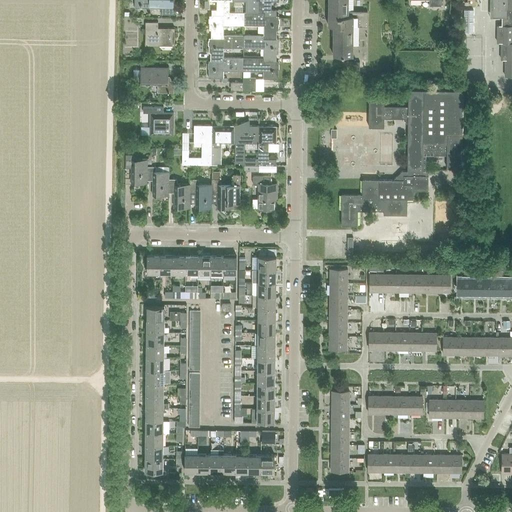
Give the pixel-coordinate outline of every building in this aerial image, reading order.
[(174,0),(134,0),(134,7),(161,8),(161,14),(174,14),(174,0)] [(232,1),(232,0),(209,0),(209,1),(217,1),(217,9),(212,9),(211,15),(224,15),(224,12),(230,12),(230,1),(232,1)] [(255,1),(255,0),(232,0),(232,1),(246,1),(246,12),(259,12),(259,1),(255,1)] [(264,16),(276,16),(276,10),(271,10),(271,1),(279,2),(278,0),(255,0),(255,1),(259,1),(259,12),(264,12),(264,16)] [(367,26),(367,11),(348,11),(347,0),(328,0),(328,26),(333,26),(333,55),(352,55),(353,26),(367,26)] [(511,0),(492,0),(492,17),(502,17),(502,25),(497,25),(497,43),(501,43),(501,60),(505,60),(504,77),(511,76),(511,0)] [(465,7),(465,19),(474,19),(474,8),(465,7)] [(243,25),(244,12),(230,12),(224,12),(224,15),(211,15),(209,15),(209,30),(211,30),(211,38),(209,38),(223,38),(223,34),(224,34),(224,25),(243,25)] [(259,12),(246,12),(244,12),(243,25),(264,25),(263,35),(264,35),(264,38),(278,39),(278,38),(276,38),(276,31),(278,31),(279,16),(276,16),(264,16),(264,12),(259,12)] [(465,21),(464,33),(474,33),(474,21),(465,21)] [(174,46),(174,28),(158,28),(158,22),(145,22),(145,45),(174,46)] [(243,48),(243,34),(224,34),(223,34),(223,38),(209,38),(209,53),(211,53),(211,60),(209,60),(208,61),(223,61),(223,57),(224,57),(224,48),(243,48)] [(264,35),(263,35),(243,34),(243,48),(263,48),(263,57),(264,58),(264,61),(278,61),(276,61),(276,53),(278,53),(278,39),(264,38),(264,35)] [(243,71),(243,57),(224,57),(223,57),(223,61),(208,61),(208,78),(223,78),(223,70),(243,71)] [(264,58),(263,57),(243,57),(243,71),(263,71),(263,78),(278,79),(278,61),(264,61),(264,58)] [(342,73),(352,72),(360,72),(360,62),(342,62),(342,73)] [(174,93),(174,80),(168,80),(168,67),(153,67),(153,70),(141,69),(140,85),(158,85),(158,92),(174,93)] [(243,90),(250,90),(256,91),(256,77),(243,77),(243,82),(243,90)] [(243,90),(243,82),(232,82),(232,88),(237,88),(237,90),(243,90)] [(369,94),(368,127),(384,127),(384,119),(408,119),(407,171),(402,171),(394,179),(394,180),(421,180),(421,190),(428,190),(428,170),(425,170),(425,155),(446,155),(446,168),(462,168),(462,91),(408,90),(408,107),(384,107),(384,94),(369,94)] [(173,135),(173,113),(163,113),(164,107),(143,106),(143,113),(150,113),(149,135),(173,135)] [(347,134),(348,117),(335,117),(335,124),(340,124),(340,134),(347,134)] [(259,125),(250,125),(250,123),(241,123),(241,126),(236,126),(236,125),(235,125),(235,143),(234,165),(244,165),(258,165),(258,158),(245,158),(245,143),(258,143),(259,125)] [(211,165),(211,125),(194,125),(194,142),(202,142),(202,157),(189,157),(189,149),(182,149),(182,164),(211,165)] [(235,143),(235,125),(226,125),(226,126),(212,126),(212,125),(211,125),(211,165),(221,165),(221,143),(235,143)] [(258,165),(259,165),(276,165),(276,159),(268,159),(268,143),(276,143),(276,125),(267,125),(267,126),(259,126),(259,125),(258,143),(258,158),(258,165)] [(147,166),(147,159),(134,159),(134,154),(125,154),(125,168),(131,168),(131,183),(147,183),(147,180),(147,166)] [(156,166),(147,166),(147,180),(152,180),(152,195),(168,196),(168,192),(168,179),(169,179),(169,172),(156,171),(156,166)] [(217,193),(217,208),(233,208),(233,204),(240,204),(240,200),(240,180),(240,175),(233,175),(233,179),(233,184),(220,184),(220,179),(212,179),(212,193),(217,193)] [(277,193),(277,184),(271,184),(271,176),(253,176),(253,184),(259,184),(258,209),(274,209),(274,193),(277,193)] [(190,193),(190,184),(177,184),(177,179),(169,179),(168,179),(168,192),(174,192),(174,208),(190,208),(190,193)] [(212,193),(212,184),(199,184),(199,179),(190,179),(190,184),(190,193),(196,193),(196,208),(211,208),(212,193)] [(394,180),(379,180),(362,179),(362,195),(341,194),(341,225),(357,226),(357,211),(383,211),(383,215),(406,215),(407,199),(413,199),(413,190),(421,190),(421,180),(394,180)] [(243,198),(252,197),(251,184),(241,186),(243,198)] [(160,273),(160,255),(147,255),(147,273),(160,273)] [(173,273),(173,256),(160,255),(160,273),(173,273)] [(223,256),(223,274),(236,274),(236,256),(235,256),(235,255),(229,255),(229,256),(223,256)] [(185,274),(185,256),(173,256),(173,273),(185,274)] [(198,274),(198,256),(185,256),(185,274),(198,274)] [(210,274),(211,256),(198,256),(198,274),(210,274)] [(223,274),(223,256),(211,256),(210,274),(223,274)] [(258,270),(276,270),(276,257),(258,257),(258,270)] [(330,283),(347,283),(348,269),(330,269),(330,283)] [(276,282),(276,270),(258,270),(258,282),(276,282)] [(383,292),(383,274),(370,274),(369,291),(383,292)] [(396,292),(396,274),(383,274),(383,292),(396,292)] [(410,292),(410,274),(396,274),(396,292),(410,292)] [(423,292),(423,274),(410,274),(410,292),(423,292)] [(436,292),(436,274),(423,274),(423,292),(436,292)] [(436,274),(436,292),(450,292),(450,275),(436,274)] [(470,295),(470,278),(457,278),(457,295),(470,295)] [(484,296),(484,278),(470,278),(470,295),(484,296)] [(497,296),(497,278),(484,278),(484,296),(497,296)] [(510,296),(510,278),(497,278),(497,296),(510,296)] [(276,295),(276,282),(258,282),(258,295),(276,295)] [(347,296),(347,283),(330,283),(330,296),(347,296)] [(275,308),(276,295),(258,295),(258,307),(275,308)] [(347,309),(347,296),(330,296),(329,309),(347,309)] [(146,320),(164,320),(164,307),(146,307),(146,320)] [(275,320),(275,308),(258,307),(258,320),(275,320)] [(347,323),(347,309),(329,309),(329,322),(347,323)] [(164,333),(164,320),(146,320),(146,332),(164,333)] [(275,333),(275,320),(258,320),(257,333),(275,333)] [(347,336),(347,323),(329,322),(329,336),(347,336)] [(164,345),(164,333),(146,332),(146,345),(164,345)] [(383,350),(383,332),(369,332),(369,350),(383,350)] [(396,350),(396,332),(383,332),(383,350),(396,350)] [(409,350),(409,332),(396,332),(396,350),(409,350)] [(422,350),(423,332),(409,332),(409,350),(422,350)] [(423,332),(422,350),(436,350),(436,332),(423,332)] [(275,345),(275,333),(257,333),(257,345),(275,345)] [(347,349),(347,336),(329,336),(329,349),(347,349)] [(456,354),(457,337),(443,337),(443,354),(456,354)] [(470,354),(470,337),(457,337),(456,354),(470,354)] [(483,355),(483,337),(470,337),(470,354),(483,355)] [(496,355),(496,337),(483,337),(483,355),(496,355)] [(509,355),(510,337),(496,337),(496,355),(509,355)] [(164,358),(164,345),(146,345),(146,357),(164,358)] [(275,358),(275,345),(257,345),(257,358),(275,358)] [(164,370),(164,358),(146,357),(146,370),(164,370)] [(275,371),(275,358),(257,358),(257,370),(275,371)] [(163,383),(164,370),(146,370),(146,383),(163,383)] [(275,383),(275,371),(257,370),(257,383),(275,383)] [(163,395),(163,383),(146,383),(146,395),(163,395)] [(275,396),(275,383),(257,383),(257,395),(275,396)] [(331,405),(349,405),(349,391),(332,391),(331,405)] [(163,403),(163,395),(146,395),(146,408),(163,408),(163,407),(168,408),(168,403),(163,403)] [(274,408),(275,396),(257,395),(257,408),(274,408)] [(382,414),(382,396),(368,396),(368,414),(382,414)] [(395,414),(395,396),(382,396),(382,414),(395,414)] [(408,414),(409,396),(395,396),(395,414),(408,414)] [(409,396),(408,414),(422,414),(422,396),(409,396)] [(443,417),(443,400),(429,399),(429,417),(443,417)] [(456,417),(456,400),(443,400),(443,417),(456,417)] [(469,418),(469,400),(456,400),(456,417),(469,418)] [(483,418),(483,400),(469,400),(469,418),(483,418)] [(349,418),(349,405),(331,405),(331,418),(349,418)] [(163,421),(163,408),(146,408),(145,420),(163,421)] [(274,421),(274,408),(257,408),(257,409),(251,409),(251,420),(257,420),(257,421),(274,421)] [(349,431),(349,418),(331,418),(331,431),(349,431)] [(163,433),(163,421),(145,420),(145,433),(163,433)] [(260,431),(260,441),(274,441),(274,431),(260,431)] [(349,445),(349,431),(331,431),(331,444),(349,445)] [(163,446),(163,433),(145,433),(145,446),(163,446)] [(349,458),(349,445),(331,444),(331,458),(349,458)] [(163,459),(163,446),(145,446),(145,458),(163,459)] [(363,455),(363,447),(354,447),(355,456),(363,455)] [(511,473),(511,447),(509,447),(509,454),(501,454),(501,473),(511,473)] [(210,454),(210,472),(223,472),(223,455),(223,450),(218,450),(218,455),(210,454)] [(198,454),(185,454),(185,472),(198,472),(198,454)] [(210,472),(210,454),(198,454),(198,472),(210,472)] [(381,472),(382,454),(368,454),(368,472),(381,472)] [(394,472),(395,454),(382,454),(381,472),(394,472)] [(408,472),(408,454),(395,454),(394,472),(408,472)] [(421,472),(421,454),(408,454),(408,472),(421,472)] [(434,472),(434,454),(421,454),(421,472),(434,472)] [(448,472),(448,454),(434,454),(434,472),(448,472)] [(448,454),(448,472),(461,472),(461,455),(448,454)] [(235,472),(236,455),(223,455),(223,472),(235,472)] [(248,472),(249,455),(236,455),(235,472),(248,472)] [(261,472),(261,455),(249,455),(248,472),(261,472)] [(261,455),(261,472),(274,473),(274,455),(261,455)] [(163,472),(163,459),(145,458),(145,471),(163,472)] [(348,471),(349,458),(331,458),(331,471),(348,471)]
